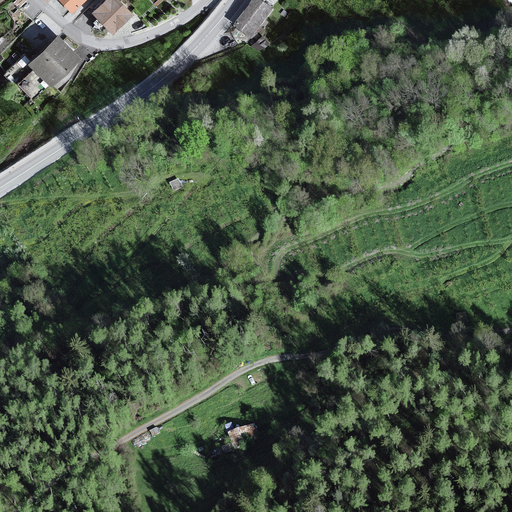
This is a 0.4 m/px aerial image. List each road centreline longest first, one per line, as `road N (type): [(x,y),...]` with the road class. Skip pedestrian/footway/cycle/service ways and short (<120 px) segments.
road 1 (track): [(22,511),(133,433),(265,360),(511,329)]
road 2 (secondary): [(0,187),(153,86),(235,0)]
road 3 (residential): [(36,0),(81,37),(105,44),(155,33),(205,0)]
